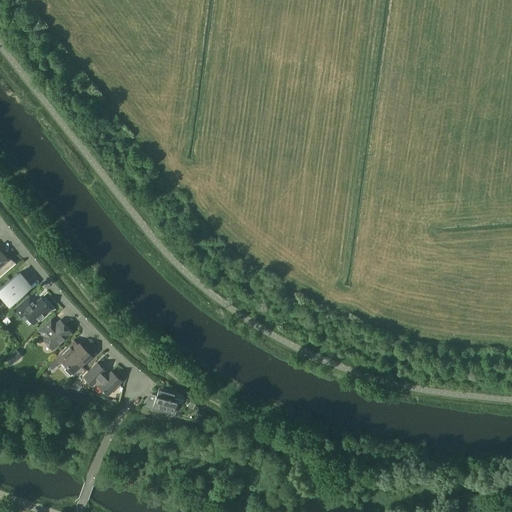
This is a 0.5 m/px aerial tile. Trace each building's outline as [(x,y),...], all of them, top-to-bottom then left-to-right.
[(5,258),(0,252),(0,276),(15,263),(15,262),(14,263),(14,262),(12,261),(11,260),(10,260),(9,259),(8,259),(7,258),(5,258)] [(0,288),(0,289),(4,293),(8,298),(13,295),(16,299),(26,291),(25,290),(28,288),(28,287),(29,287),(29,286),(29,285),(28,285),(28,284),(27,283),(26,283),(25,284),(22,286),(20,284),(22,282),(16,275),(14,277),(0,288)] [(29,304),(24,299),(13,308),(18,313),(18,314),(29,327),(38,319),(39,320),(44,315),(43,314),(50,308),(41,298),(34,304),(31,301),(29,304)] [(52,327),(48,322),(38,330),(43,335),(41,336),(52,349),(59,342),(60,343),(65,339),(64,338),(71,332),(60,320),(52,327)] [(77,345),(73,340),(55,356),(60,362),(62,360),(73,372),(91,356),(87,352),(88,351),(84,346),(83,347),(79,343),(77,345)] [(17,351),(9,356),(12,363),(21,359),(17,351)] [(109,374),(97,362),(83,376),(93,385),(96,382),(98,384),(97,385),(107,395),(121,381),(111,371),(109,374)] [(176,400),(173,400),(176,391),(159,386),(158,388),(159,388),(157,395),(156,395),(152,407),(173,413),(176,400)] [(324,424),(320,435),(330,438),(334,428),(324,424)]
